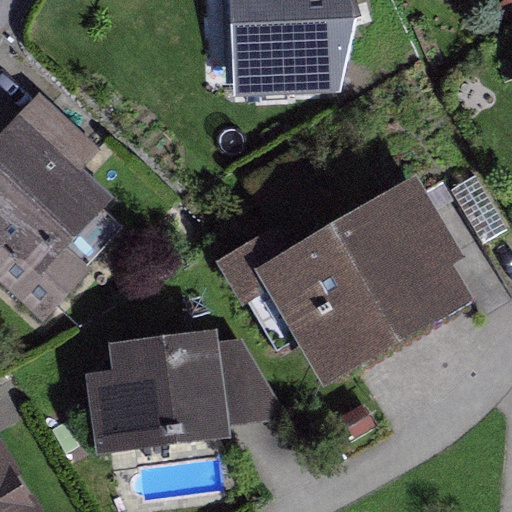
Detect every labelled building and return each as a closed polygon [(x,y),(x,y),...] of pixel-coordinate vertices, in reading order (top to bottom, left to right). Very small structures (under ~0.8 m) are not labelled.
[(357,0),(233,0),(237,93),(259,91),(258,103),(297,103),(298,92),(353,90),(359,80),(359,71),(350,60),(360,11),(357,0)] [(37,89),(0,132),(0,235),(45,275),(114,195),(85,170),(105,147),(37,89)] [(418,180),(261,260),(324,383),(481,303),(418,180)] [(223,320),(109,332),(120,443),(234,432),(223,320)] [(0,511),(35,511),(0,452),(0,511)]
